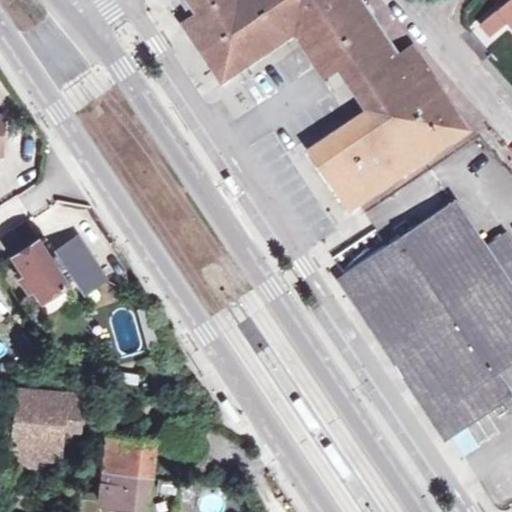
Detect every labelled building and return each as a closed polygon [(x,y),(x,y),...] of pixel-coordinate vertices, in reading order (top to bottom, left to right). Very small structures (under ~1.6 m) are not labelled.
[(187,0),(195,10),(202,21),(187,30),(221,82),(264,54),(257,42),(276,30),(260,7),(257,9),(250,0),(187,0)] [(257,42),(264,54),(291,35),(301,46),(322,79),(337,69),(362,108),(345,119),(306,147),(311,153),(369,113),(374,121),(387,113),(367,82),(402,58),(397,51),(362,76),(344,49),(327,60),(294,10),(281,18),(269,0),(250,0),(257,9),(260,7),(276,30),(257,42)] [(269,0),(281,18),(294,10),(327,60),(344,49),(362,76),(397,51),(362,0),(269,0)] [(491,35),(509,21),(511,24),(511,0),(509,0),(503,5),(482,24),(491,35)] [(202,21),(195,10),(180,21),(187,30),(202,21)] [(417,48),(412,51),(466,130),(470,127),(417,48)] [(369,113),(311,153),(348,209),(466,130),(412,51),(402,58),(367,82),(387,113),(374,121),(369,113)] [(242,194),(231,178),(228,180),(226,182),(236,198),(242,194)] [(439,410),(454,431),(507,395),(487,367),(509,352),(511,355),(511,242),(504,231),(480,246),(450,200),(342,272),(388,341),(386,343),(433,414),(439,410)] [(3,237),(15,255),(40,239),(27,221),(3,237)] [(81,241),(52,259),(40,239),(15,255),(14,256),(44,301),(76,280),(84,293),(106,279),(81,241)] [(118,371),(121,380),(139,375),(136,367),(118,371)] [(113,384),(111,402),(131,405),(134,387),(113,384)] [(19,389),(11,462),(22,463),(34,465),(36,452),(59,454),(62,429),(71,430),(72,419),(80,420),(84,396),(19,389)] [(226,399),(221,402),(235,423),(238,421),(241,419),(226,399)] [(296,402),(294,403),(313,432),(319,429),(299,400),(296,402)] [(439,410),(433,414),(447,434),(454,431),(439,410)] [(79,431),(80,420),(72,419),(71,430),(79,431)] [(114,484),(104,483),(102,503),(148,509),(154,438),(109,434),(105,471),(115,472),(114,484)] [(330,444),(325,447),(344,476),(347,474),(350,473),(330,444)] [(22,463),(11,462),(10,469),(21,470),(22,463)] [(105,471),(104,483),(114,484),(115,472),(105,471)]
